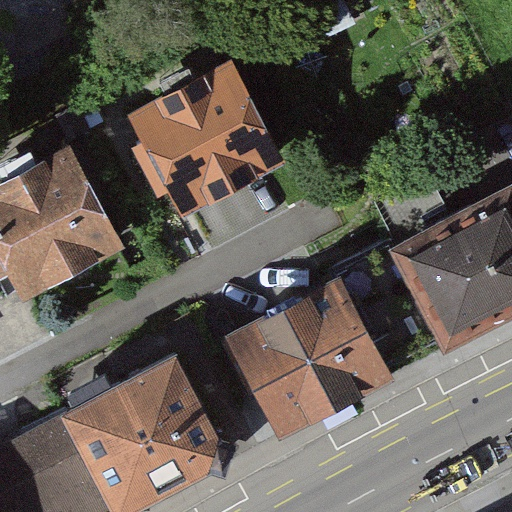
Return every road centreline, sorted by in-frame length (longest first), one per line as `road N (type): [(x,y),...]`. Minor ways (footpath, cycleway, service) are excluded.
road 1 (residential): [(323,217),(0,389)]
road 2 (primary): [(511,422),(337,511)]
